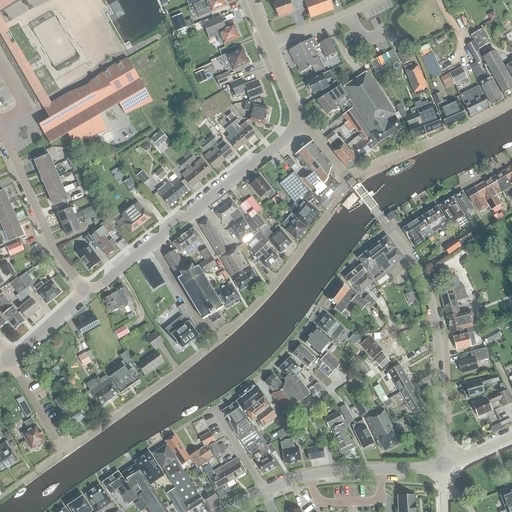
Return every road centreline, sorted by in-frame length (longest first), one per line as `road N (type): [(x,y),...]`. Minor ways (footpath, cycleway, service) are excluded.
road 1 (residential): [(62,452),(242,319),(350,179)]
road 2 (tertiary): [(85,293),(302,122)]
road 3 (tertiary): [(443,465),(431,307),(419,268),(391,231)]
road 4 (tertiary): [(230,511),(302,477),(443,465)]
road 5 (residential): [(85,293),(46,234),(0,129)]
road 6 (residential): [(350,179),(511,101)]
road 7 (residential): [(391,231),(511,157)]
